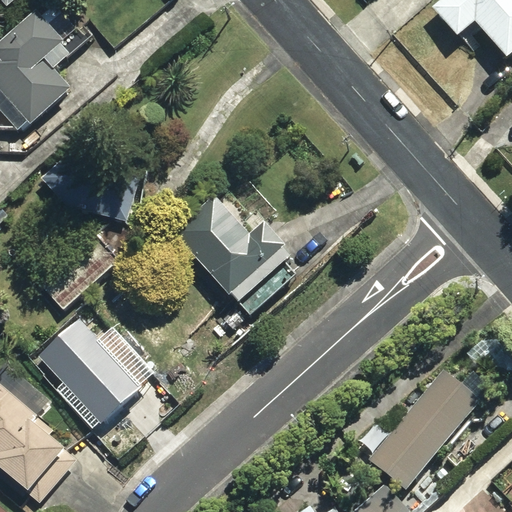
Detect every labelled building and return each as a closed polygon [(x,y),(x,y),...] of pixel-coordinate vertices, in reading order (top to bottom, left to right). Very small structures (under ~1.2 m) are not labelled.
[(0,0),(9,10),(19,0),(0,0)] [(478,24),(511,62),(511,60),(511,0),(446,0),(434,10),(460,40),(478,24)] [(0,44),(0,91),(32,128),(72,92),(47,63),(66,45),(38,13),(0,44)] [(106,118),(111,124),(118,117),(113,111),(106,118)] [(38,286),(62,315),(143,243),(130,228),(144,184),(90,169),(75,151),(42,180),(68,210),(112,222),(38,286)] [(174,236),(240,309),(295,258),(267,226),(253,239),(216,198),(174,236)] [(0,210),(0,225),(8,217),(1,210),(0,210)] [(12,252),(18,258),(24,251),(18,245),(12,252)] [(368,457),(405,487),(468,411),(431,381),(368,457)] [(0,470),(42,505),(78,462),(34,426),(39,420),(0,385),(0,470)] [(352,511),(353,511),(408,511),(409,511),(384,483),(352,511)]
